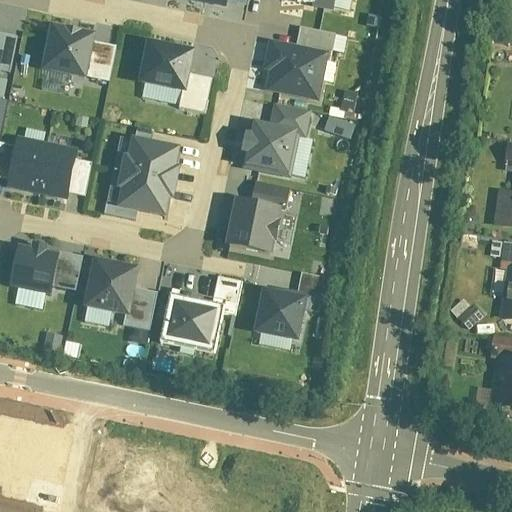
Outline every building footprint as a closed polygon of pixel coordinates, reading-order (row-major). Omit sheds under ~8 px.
[(240,0),(158,0),(158,5),(237,19),(240,0)] [(353,0),(284,0),(284,1),(351,14),(353,0)] [(106,28),(56,19),(48,63),(98,72),(106,28)] [(343,61),(280,48),(272,85),(335,98),(343,61)] [(192,58),(150,50),(143,85),(185,94),(192,58)] [(348,141),(353,128),(327,119),(323,133),(348,141)] [(295,139),(250,130),(240,178),(286,187),(295,139)] [(96,150),(28,137),(19,187),(86,200),(96,150)] [(183,154),(126,143),(111,218),(168,230),(183,154)] [(511,174),(509,174),(501,233),(511,235),(511,174)] [(277,217),(236,211),(229,262),(270,268),(277,217)] [(148,262),(100,253),(91,301),(139,310),(148,262)] [(84,269),(19,256),(11,298),(58,307),(60,295),(79,298),(84,269)] [(211,309),(170,300),(160,346),(215,357),(223,317),(237,320),(245,285),(218,280),(211,309)] [(309,302),(257,292),(246,351),(297,361),(309,302)] [(511,364),(497,362),(489,419),(511,421),(511,364)]
